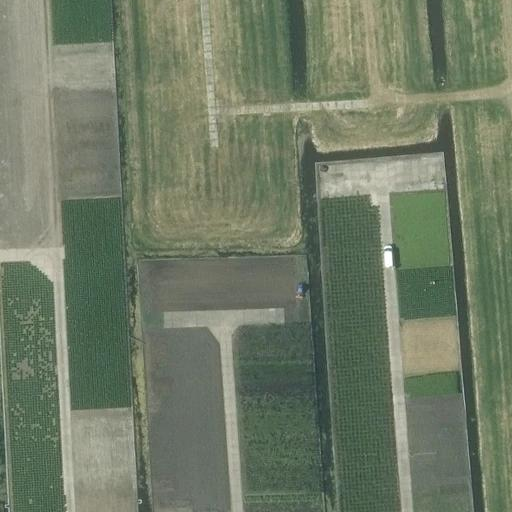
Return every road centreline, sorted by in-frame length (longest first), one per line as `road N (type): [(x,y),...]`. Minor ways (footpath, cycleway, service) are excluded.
road 1 (track): [(406,511),(380,175)]
road 2 (track): [(0,256),(54,254),(67,511)]
road 3 (track): [(236,511),(223,319)]
